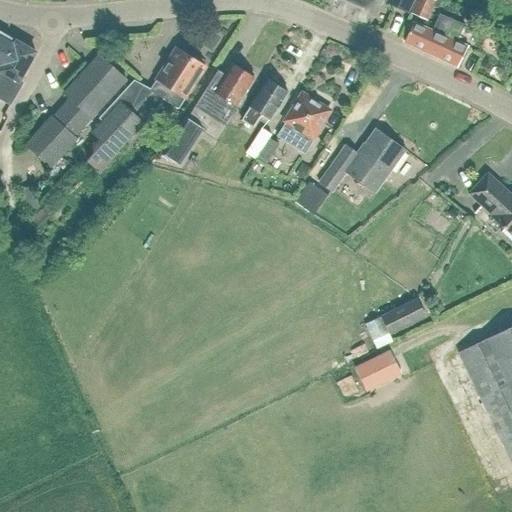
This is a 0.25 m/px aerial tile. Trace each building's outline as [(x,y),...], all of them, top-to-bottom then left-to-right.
[(368,27),(381,0),(325,0),(333,4),(331,9),(368,27)] [(396,0),(393,5),(407,12),(413,0),(396,0)] [(416,0),(410,13),(427,20),(436,1),(433,0),(416,0)] [(403,41),(455,67),(466,45),(457,40),(464,25),(438,14),(431,29),(413,20),(403,41)] [(0,79),(8,67),(4,64),(17,42),(2,33),(0,36),(0,79)] [(36,52),(17,41),(17,42),(4,64),(8,67),(0,79),(0,97),(11,104),(23,82),(20,80),(36,52)] [(93,131),(101,139),(94,146),(94,154),(88,160),(99,171),(143,123),(145,125),(162,97),(179,108),(206,65),(178,48),(152,90),(142,90),(130,110),(121,102),(93,131)] [(71,99),(91,119),(127,79),(100,55),(66,93),(71,99)] [(216,79),(201,103),(197,108),(222,125),(226,119),(228,120),(255,77),(233,63),(222,82),(216,79)] [(289,92),(267,79),(242,118),(254,126),(261,114),(271,120),(289,92)] [(279,136),(296,147),(304,133),(313,138),(331,110),(303,93),(286,121),(288,122),(279,136)] [(75,137),(91,119),(71,99),(54,118),(52,116),(26,145),(51,167),(77,138),(75,137)] [(202,129),(183,117),(160,153),(178,165),(202,129)] [(262,128),(245,153),(254,159),(255,158),(268,138),(271,134),(262,128)] [(374,192),(404,150),(375,128),(354,158),(343,150),(321,181),(333,190),(346,172),(374,192)] [(268,138),(255,158),(265,164),(278,144),(268,138)] [(511,235),(511,188),(509,192),(487,171),(467,192),(490,212),(488,214),(511,235)] [(311,214),(313,212),(326,194),(308,181),(293,201),(311,214)] [(39,207),(30,188),(20,193),(30,212),(39,207)] [(380,315),(390,335),(426,317),(416,297),(380,315)] [(363,323),(371,340),(387,332),(379,316),(363,323)] [(511,325),(458,352),(511,463),(511,325)] [(353,367),(355,371),(364,391),(400,373),(389,349),(353,367)] [(347,373),(335,378),(342,398),(355,393),(347,373)]
